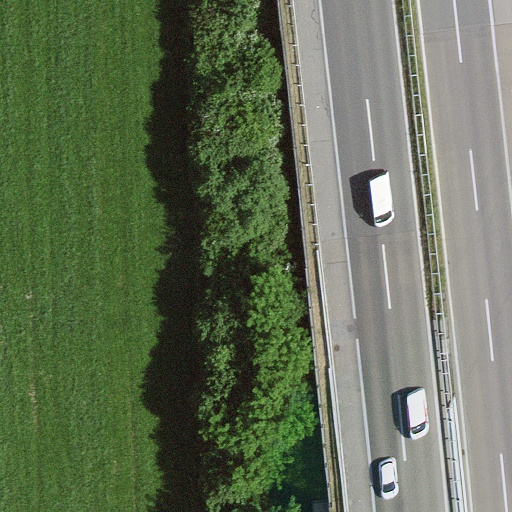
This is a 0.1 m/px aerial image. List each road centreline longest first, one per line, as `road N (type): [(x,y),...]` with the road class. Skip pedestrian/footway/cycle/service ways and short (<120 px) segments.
road 1 (motorway): [(355,0),(410,511)]
road 2 (motorway): [(507,511),(454,0)]
road 3 (track): [(177,218),(205,511)]
